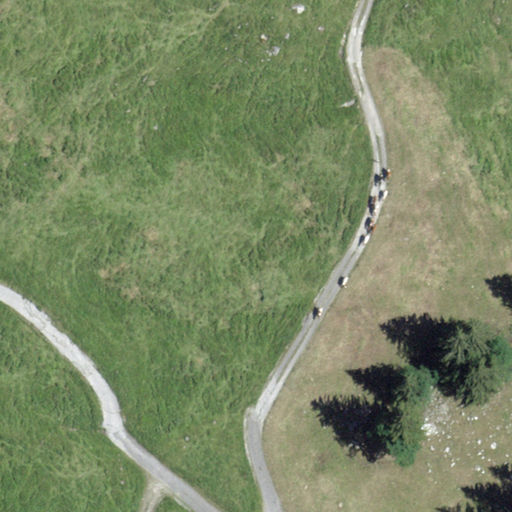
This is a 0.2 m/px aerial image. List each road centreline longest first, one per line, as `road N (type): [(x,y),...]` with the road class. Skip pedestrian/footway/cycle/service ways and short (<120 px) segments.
road 1 (unclassified): [(270,511),(251,446),(255,409),(357,233),(373,182),(371,134),(349,53),(365,0)]
road 2 (unclassified): [(0,295),(85,369),(116,432),(202,511)]
